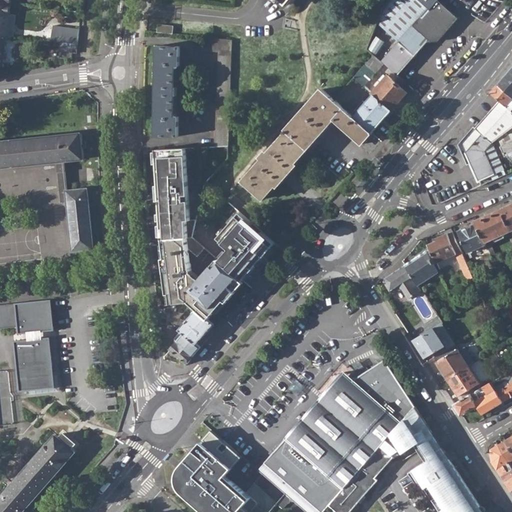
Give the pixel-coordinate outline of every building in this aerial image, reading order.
[(399,42),(382,62),(383,64),(397,76),(427,42),(438,41),(458,18),(437,1),(429,10),(417,0),(391,0),(385,10),(378,25),(399,42)] [(417,0),(429,10),(437,1),(437,0),(417,0)] [(0,34),(6,36),(10,5),(0,3),(0,34)] [(61,43),(78,45),(79,30),(53,27),(52,42),(61,43)] [(218,53),(214,147),(228,146),(232,40),(203,38),(202,51),(218,53)] [(78,45),(61,43),(58,58),(72,59),(73,53),(77,53),(78,45)] [(155,135),(177,136),(178,116),(173,116),(174,66),(179,66),(179,46),(157,46),(155,135)] [(354,77),(360,83),(371,71),(374,74),(383,64),(382,62),(381,62),(374,56),(354,77)] [(511,68),(499,84),(511,95),(511,68)] [(360,83),(372,94),(383,82),(374,74),(371,71),(360,83)] [(387,76),(383,82),(372,94),(374,95),(392,111),(407,94),(387,76)] [(502,101),(511,109),(511,95),(499,84),(492,92),(495,94),(501,100),(502,101)] [(243,181),(263,199),(274,187),(287,171),(326,130),(325,129),(334,119),(362,144),(372,133),(351,115),(322,89),(284,133),(285,134),(268,154),(265,152),(260,157),(263,160),(243,181)] [(363,101),(351,115),(372,133),(392,111),(374,95),(366,104),(363,101)] [(459,145),(468,165),(471,163),(480,181),(505,169),(493,143),(500,138),(511,129),(511,128),(511,109),(502,101),(501,100),(477,128),(475,126),(459,145)] [(511,128),(511,129),(500,138),(503,146),(502,146),(507,156),(509,155),(511,158),(511,157),(511,128)] [(0,167),(57,162),(62,201),(68,201),(73,250),(94,248),(88,189),(67,191),(64,161),(85,159),(82,133),(0,141),(0,167)] [(185,148),(155,149),(162,240),(175,239),(187,237),(191,237),(195,219),(189,219),(185,148)] [(511,205),(503,210),(511,230),(511,205)] [(490,252),(494,263),(499,261),(490,242),(494,240),(495,243),(505,238),(504,236),(509,234),(511,241),(511,230),(503,210),(476,222),(490,252)] [(230,271),(242,281),(275,244),(262,232),(259,236),(250,228),(253,224),(240,213),(218,239),(230,250),(219,262),(224,266),(230,271)] [(485,254),(490,252),(476,222),(458,229),(469,252),(481,247),(485,254)] [(429,245),(437,262),(444,259),(456,254),(458,253),(462,251),(454,232),(449,234),(449,233),(439,238),(440,240),(429,245)] [(175,239),(162,240),(170,305),(186,303),(195,311),(207,321),(242,281),(230,271),(224,266),(219,262),(217,260),(199,281),(191,273),(187,237),(175,239)] [(406,265),(419,284),(439,272),(427,251),(406,265)] [(458,253),(456,254),(463,268),(469,265),(466,258),(462,251),(458,253)] [(471,256),(466,258),(469,265),(474,263),(471,256)] [(402,288),(409,299),(423,290),(419,284),(406,265),(387,278),(385,282),(390,290),(395,288),(402,288)] [(52,299),(15,303),(17,325),(18,333),(55,330),(52,299)] [(15,303),(0,304),(0,326),(17,325),(15,303)] [(180,331),(196,345),(213,325),(207,321),(195,311),(185,323),(180,316),(177,328),(180,331)] [(425,357),(447,345),(438,331),(436,328),(414,340),(425,357)] [(452,342),(443,328),(438,331),(447,345),(452,342)] [(196,345),(180,331),(172,340),(175,343),(164,356),(165,359),(184,365),(200,348),(196,345)] [(55,388),(50,336),(14,340),(19,391),(55,388)] [(428,425),(373,340),(305,418),(259,470),(285,493),(306,511),(323,511),(330,504),(338,511),(350,511),(368,493),(379,480),(376,477),(395,457),(393,455),(404,448),(406,452),(410,449),(417,444),(428,425)] [(259,348),(263,351),(269,344),(268,342),(266,340),(259,348)] [(208,351),(204,348),(197,355),(199,356),(201,358),(208,351)] [(437,361),(448,378),(470,366),(459,349),(437,361)] [(448,378),(460,396),(480,383),(470,366),(448,378)] [(505,383),(497,387),(499,391),(497,392),(503,402),(511,397),(511,378),(508,381),(510,384),(506,386),(505,383)] [(478,407),(483,414),(503,402),(497,392),(495,388),(492,383),(475,392),(480,401),(476,403),(478,407)] [(464,415),(478,407),(476,403),(471,395),(456,403),(464,415)] [(428,425),(417,444),(422,452),(428,462),(415,470),(427,489),(431,486),(438,497),(446,509),(442,511),(485,511),(464,480),(445,451),(438,440),(428,425)] [(178,485),(180,490),(183,493),(204,511),(250,511),(244,506),(251,497),(232,480),(230,482),(224,477),(242,456),(212,430),(181,466),(177,471),(176,478),(178,485)] [(56,436),(0,498),(0,511),(22,511),(75,453),(56,436)] [(499,446),(510,463),(511,465),(511,449),(507,441),(499,446)] [(493,461),(506,481),(511,478),(511,465),(510,463),(499,446),(492,450),(493,461)] [(427,489),(434,500),(438,497),(431,486),(427,489)] [(446,509),(438,497),(434,500),(442,511),(446,509)]
